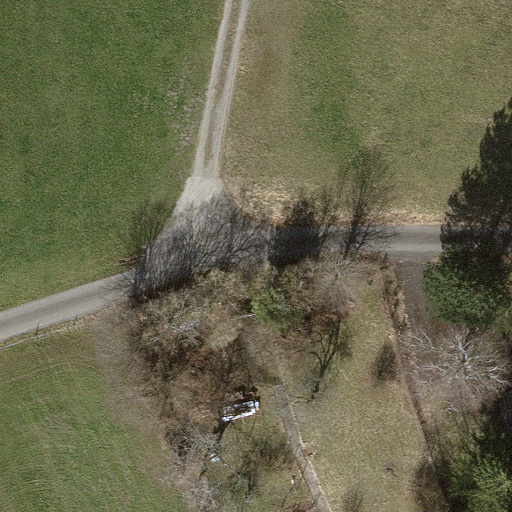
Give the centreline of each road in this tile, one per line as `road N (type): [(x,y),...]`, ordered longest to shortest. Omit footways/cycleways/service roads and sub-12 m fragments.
road 1 (track): [(511,252),(211,264),(0,337)]
road 2 (track): [(211,264),(214,148),(247,0)]
